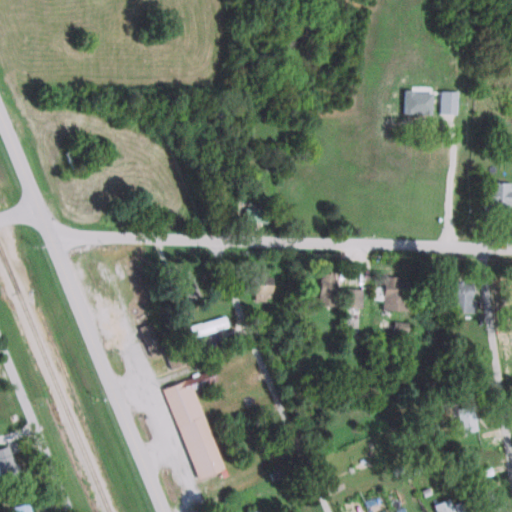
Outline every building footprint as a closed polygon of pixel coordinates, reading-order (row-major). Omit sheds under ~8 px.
[(478,208),(505,209),(507,182),(479,181),(478,208)] [(238,220),(263,222),(264,208),(239,207),(238,220)] [(186,270),(173,275),(181,295),(193,290),(186,270)] [(331,304),(329,273),(313,273),(315,305),(331,304)] [(266,299),(267,276),(250,275),(249,298),(266,299)] [(376,309),(401,310),(401,278),(377,277),(376,309)] [(443,283),(444,312),(467,311),(466,282),(443,283)] [(337,306),(357,307),(357,288),(337,287),(337,306)] [(184,324),(186,335),(223,328),(220,316),(184,324)] [(135,326),(143,346),(153,342),(144,322),(135,326)] [(165,368),(181,362),(175,345),(159,352),(165,368)] [(191,480),(218,471),(191,388),(213,381),(209,369),(160,386),(191,480)] [(472,429),(467,405),(450,408),(454,433),(472,429)] [(0,478),(11,477),(7,446),(0,446),(0,478)] [(481,511),(494,507),(483,480),(470,485),(480,511),(481,511)] [(430,511),(448,511),(442,498),(427,504),(430,511)] [(27,511),(25,501),(8,506),(9,511),(27,511)]
